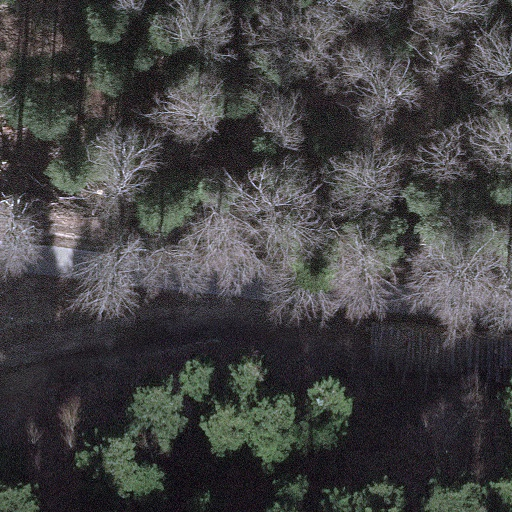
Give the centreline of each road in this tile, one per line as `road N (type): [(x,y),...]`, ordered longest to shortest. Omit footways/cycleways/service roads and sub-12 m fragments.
road 1 (unclassified): [(0,257),(511,311)]
road 2 (track): [(287,290),(0,350)]
